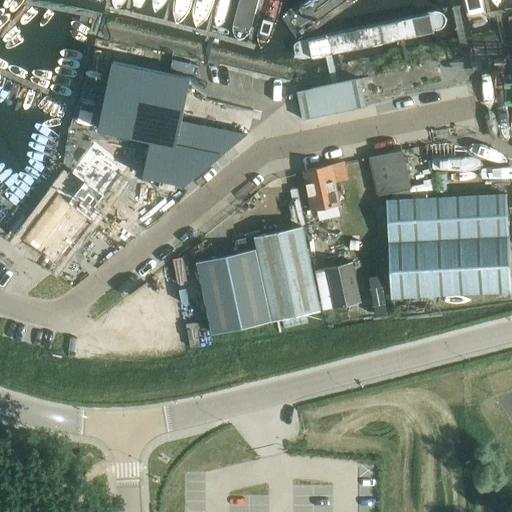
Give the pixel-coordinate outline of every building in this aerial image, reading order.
[(310,34),(294,41),(296,53),(296,56),(316,56),(329,53),(435,31),(445,26),(448,19),(446,13),(441,9),(430,9),(310,34)] [(113,59),(99,126),(151,137),(144,173),(185,182),(247,131),(182,118),(191,75),(113,59)] [(361,78),(339,82),(344,109),(366,105),(365,99),(361,78)] [(323,85),(298,90),(303,117),(328,112),(323,85)] [(370,155),(370,156),(379,194),(411,187),(402,148),(370,155)] [(332,164),(304,170),(313,209),(341,203),(336,179),(348,177),(345,161),(332,164)] [(58,195),(37,222),(25,238),(55,261),(116,181),(99,168),(69,204),(58,195)] [(385,200),(391,276),(392,296),(511,289),(511,275),(507,193),(413,198),(385,200)] [(241,250),(197,260),(213,332),(283,317),(285,327),(309,322),(306,312),(321,309),(303,224),(238,238),(241,250)] [(326,268),(330,287),(334,306),(361,300),(353,262),(326,268)]
